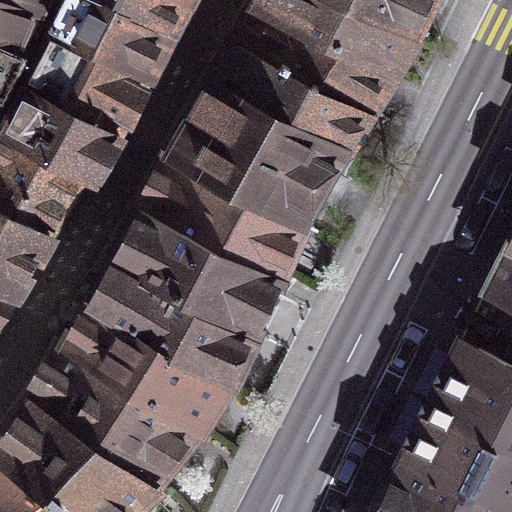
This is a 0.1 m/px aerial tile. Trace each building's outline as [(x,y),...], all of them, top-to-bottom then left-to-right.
[(42,13),(5,0),(0,0),(0,41),(25,52),(42,13)] [(5,0),(42,13),(48,0),(5,0)] [(172,34),(186,0),(70,0),(58,27),(28,80),(122,128),(139,96),(162,55),(172,34)] [(415,32),(353,0),(281,0),(278,5),(391,73),(415,32)] [(433,0),(353,0),(415,32),(433,0)] [(391,73),(278,5),(250,43),(367,110),(391,73)] [(0,41),(0,94),(5,97),(25,52),(0,41)] [(225,77),(345,151),(367,110),(250,43),(225,77)] [(183,153),(307,219),(345,151),(225,77),(183,153)] [(5,133),(83,176),(96,181),(108,156),(122,128),(28,80),(5,133)] [(5,133),(0,145),(0,203),(50,231),(73,199),(83,176),(5,133)] [(307,219),(183,153),(154,204),(284,274),(307,219)] [(30,264),(50,231),(0,203),(0,284),(15,291),(30,264)] [(121,264),(253,331),(284,274),(154,204),(121,264)] [(511,238),(488,287),(511,298),(511,238)] [(253,331),(121,264),(97,307),(230,380),(253,331)] [(15,291),(0,284),(0,311),(3,308),(15,291)] [(76,347),(200,423),(230,380),(97,307),(76,347)] [(511,511),(511,367),(466,345),(380,511),(511,511)] [(200,423),(76,347),(58,377),(41,402),(158,480),(200,423)] [(2,456),(70,511),(121,511),(158,480),(41,402),(26,424),(2,456)] [(70,511),(2,456),(0,458),(0,511),(70,511)]
